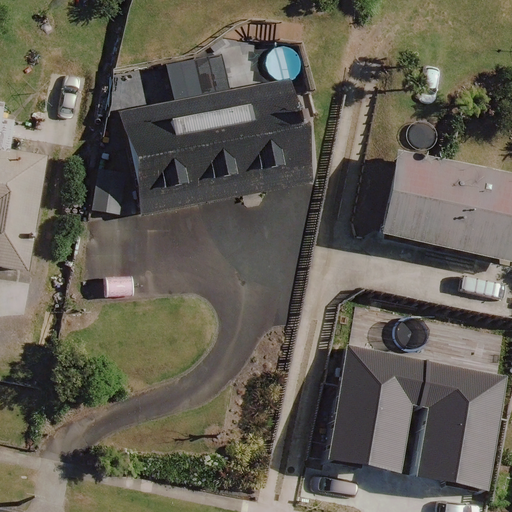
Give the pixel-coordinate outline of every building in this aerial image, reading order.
[(116,114),(135,215),(303,184),(287,95),(306,92),(296,41),(238,37),(205,58),(212,96),(116,114)] [(37,160),(0,153),(0,272),(17,275),(37,160)] [(511,182),(389,156),(372,238),(511,267),(511,182)] [(375,242),(329,235),(321,288),(367,295),(375,242)] [(498,380),(344,348),(320,463),(387,477),(402,407),(422,411),(407,481),(474,495),(498,380)]
